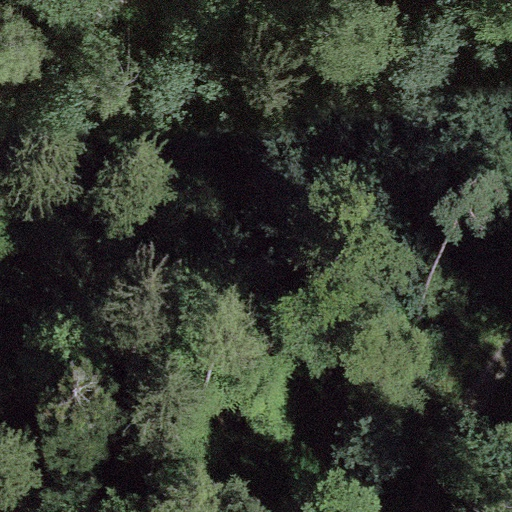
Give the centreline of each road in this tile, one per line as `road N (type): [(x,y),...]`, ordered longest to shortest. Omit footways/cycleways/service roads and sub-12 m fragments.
road 1 (track): [(511,340),(456,404),(421,511)]
road 2 (track): [(0,77),(93,0)]
